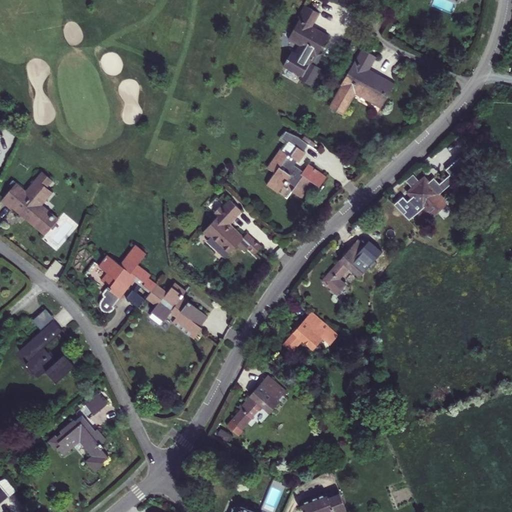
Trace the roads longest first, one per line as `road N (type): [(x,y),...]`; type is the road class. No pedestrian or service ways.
road 1 (residential): [(160,472),(296,262),(474,83),(506,0)]
road 2 (residential): [(160,472),(90,332),(46,283)]
